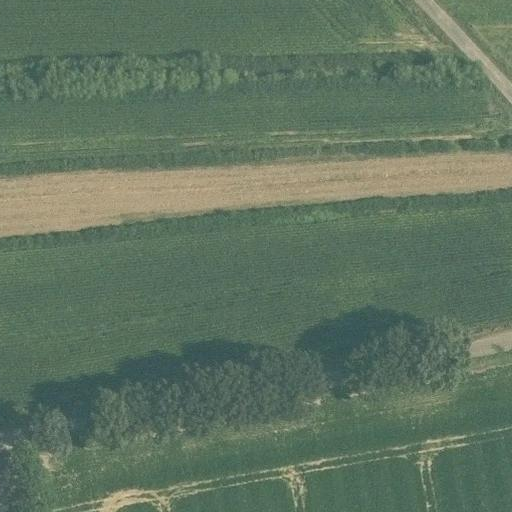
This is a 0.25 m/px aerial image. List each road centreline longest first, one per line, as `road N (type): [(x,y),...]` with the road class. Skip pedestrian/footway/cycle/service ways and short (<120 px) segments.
road 1 (unclassified): [(511,344),(0,438)]
road 2 (unclassified): [(511,99),(419,0)]
